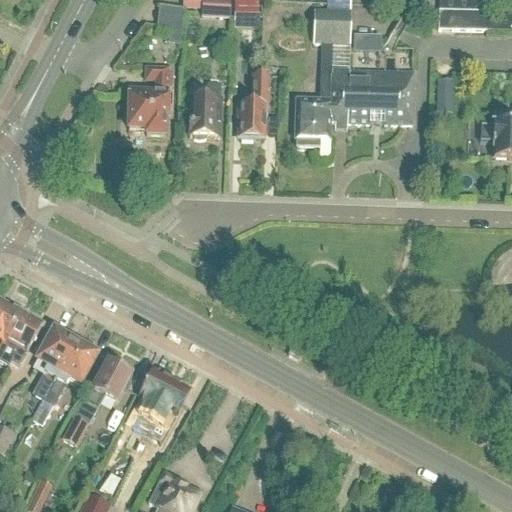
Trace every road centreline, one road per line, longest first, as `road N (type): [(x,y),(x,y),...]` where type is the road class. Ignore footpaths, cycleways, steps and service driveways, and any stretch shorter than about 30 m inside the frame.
road 1 (secondary): [(511,506),(126,295)]
road 2 (residential): [(511,219),(201,208)]
road 3 (secondary): [(126,295),(121,283),(22,223),(7,203)]
road 4 (secondary): [(0,244),(112,296),(126,295)]
